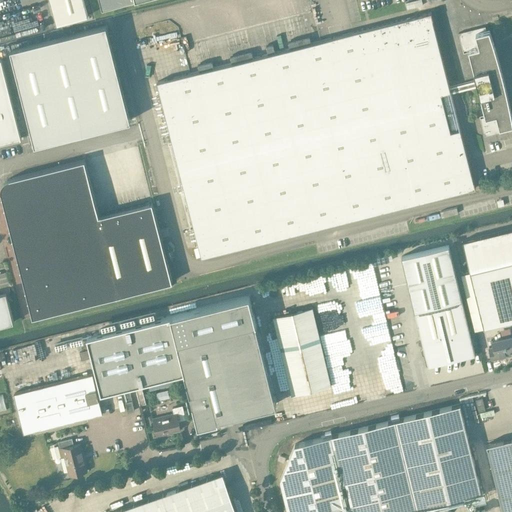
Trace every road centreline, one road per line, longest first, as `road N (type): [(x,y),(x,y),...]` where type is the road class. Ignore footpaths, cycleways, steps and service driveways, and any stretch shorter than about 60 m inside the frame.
road 1 (unclassified): [(262,455),(289,428),(511,374)]
road 2 (unclassified): [(142,133),(0,170)]
road 3 (unknown): [(421,396),(393,266)]
